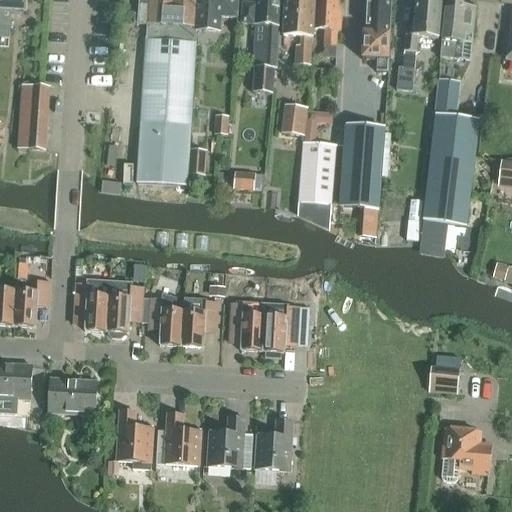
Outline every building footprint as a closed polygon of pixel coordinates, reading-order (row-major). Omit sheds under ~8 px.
[(0,0),(0,48),(9,49),(12,14),(26,15),(27,0),(0,0)] [(141,193),(184,196),(189,130),(192,130),(197,45),(196,45),(197,0),(149,0),(149,4),(140,3),(138,26),(147,27),(141,127),(145,127),(141,193)] [(199,0),(198,33),(222,35),(223,20),(237,21),(238,0),(199,0)] [(262,70),(254,69),(252,95),(273,97),(275,72),(277,72),(280,30),(279,30),(280,0),(256,0),(256,6),(243,6),(242,27),(265,29),(262,70)] [(314,11),(314,0),(285,0),(285,10),(314,11)] [(324,49),(337,50),(338,34),(341,34),(342,19),(338,19),(339,0),(316,0),(315,33),(324,33),(324,49)] [(364,36),(362,62),(377,63),(377,74),(388,75),(388,63),(389,63),(391,1),(368,0),(366,0),(365,36),(364,36)] [(401,88),(413,90),(417,55),(419,41),(439,43),(442,0),(416,0),(413,39),(406,38),(404,54),(401,88)] [(460,9),(461,2),(447,1),(441,60),(470,63),(476,11),(460,9)] [(285,10),(284,38),(302,39),(301,48),(297,48),(296,48),(295,67),(309,68),(311,40),(312,40),(314,11),(285,10)] [(453,117),(456,117),(460,85),(439,83),(436,111),(453,113),(453,117)] [(383,110),(389,87),(379,84),(373,108),(383,110)] [(23,100),(49,102),(50,89),(24,87),(23,100)] [(22,113),(48,115),(49,102),(23,100),(22,113)] [(295,137),(302,138),(305,110),(286,107),(282,136),(295,137)] [(21,126),(48,127),(48,115),(22,113),(21,126)] [(419,258),(464,265),(469,230),(479,231),(482,202),(470,201),(479,123),(436,117),(423,223),(419,258)] [(214,137),(228,138),(229,119),(216,118),(214,137)] [(21,138),(47,140),(48,127),(21,126),(21,138)] [(359,227),(378,228),(379,212),(380,212),(386,131),(346,128),(344,149),(339,207),(340,207),(340,210),(361,211),(359,227)] [(20,151),(46,153),(47,140),(21,138),(20,151)] [(299,196),(298,219),(329,233),(332,206),(339,207),(344,149),(303,146),(299,196)] [(186,183),(204,184),(205,166),(206,150),(188,149),(186,183)] [(498,190),(511,191),(511,164),(502,163),(498,190)] [(130,185),(132,174),(110,171),(108,182),(130,185)] [(235,192),(255,193),(256,175),(236,174),(235,192)] [(511,257),(502,255),(499,274),(511,276),(511,257)] [(218,287),(232,287),(232,276),(218,275),(218,287)] [(85,334),(107,335),(110,284),(87,282),(87,287),(76,286),(73,315),(86,316),(85,334)] [(15,329),(36,331),(38,310),(50,311),(51,285),(38,284),(37,295),(17,294),(15,329)] [(107,335),(129,336),(131,319),(142,320),(144,290),(133,290),(133,285),(110,284),(107,335)] [(0,328),(15,329),(17,294),(0,292),(0,328)] [(160,348),(182,349),(184,314),(185,314),(186,304),(164,296),(162,302),(151,301),(149,326),(161,327),(160,348)] [(182,349),(204,351),(205,330),(217,331),(219,305),(205,304),(205,315),(185,314),(184,314),(182,349)] [(241,353),(263,354),(266,306),(237,304),(237,307),(231,306),(230,332),(242,332),(241,353)] [(266,361),(282,361),(282,355),(285,356),(286,335),(298,336),(299,325),(309,325),(310,311),(290,310),(290,307),(266,306),(263,354),(266,355),(266,361)] [(442,358),(465,359),(465,348),(443,347),(442,358)] [(0,401),(31,403),(33,369),(0,366),(0,401)] [(429,396),(458,398),(460,372),(431,370),(429,396)] [(49,416),(96,419),(98,385),(51,382),(49,416)] [(154,431),(146,431),(146,429),(136,428),(136,415),(120,414),(117,465),(133,466),(133,472),(151,474),(154,431)] [(165,467),(200,470),(202,434),(194,434),(194,432),(184,431),(184,418),(168,417),(165,467)] [(207,470),(242,472),(245,422),(229,420),(228,434),(217,433),(217,435),(210,435),(207,470)] [(255,473),(290,475),(293,425),(277,424),(276,437),(265,436),(265,438),(258,437),(255,473)] [(446,484),(455,485),(459,481),(460,472),(472,473),(471,477),(489,478),(489,474),(492,448),(481,447),(481,436),(444,433),(441,473),(444,474),(443,479),(446,484)]
